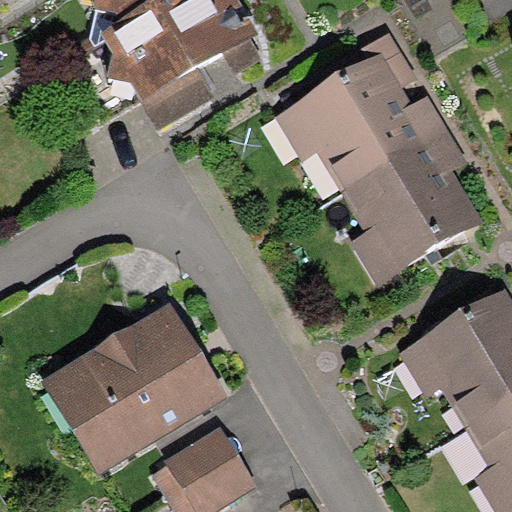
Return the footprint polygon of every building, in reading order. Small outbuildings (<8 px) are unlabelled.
[(98,0),(95,11),(116,18),(120,25),(102,37),(117,59),(111,80),(131,85),(159,133),(217,99),(200,71),(225,56),(238,78),(264,63),(251,40),(260,35),(239,0),(98,0)] [(363,50),(371,63),(276,121),(302,164),(317,155),(366,235),(350,245),(377,290),(485,225),(456,177),(468,169),(428,103),(413,112),(401,92),(418,82),(389,35),(363,50)] [(511,511),(511,295),(509,291),(403,357),(430,401),(443,393),(490,469),(474,479),(494,511),(511,511)] [(229,399),(171,305),(42,385),(101,479),(229,399)] [(217,511),(257,488),(223,433),(152,477),(173,511),(217,511)]
